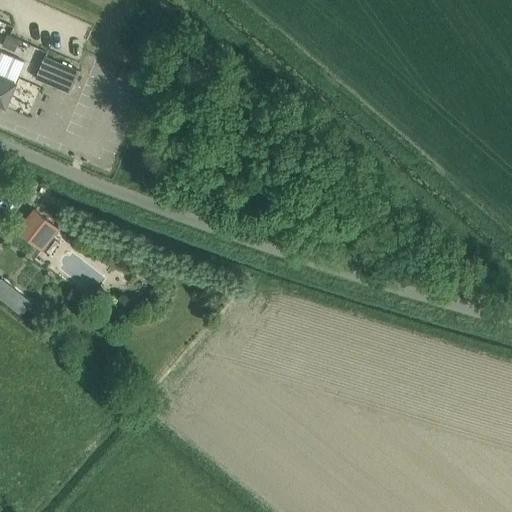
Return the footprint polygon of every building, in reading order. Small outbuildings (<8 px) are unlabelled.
[(8,34),(2,46),(14,52),(20,39),(19,39),(16,37),(9,34),(8,34)] [(0,105),(5,108),(16,83),(15,82),(24,62),(1,52),(0,53),(0,105)] [(35,78),(42,81),(70,93),(79,71),(75,69),(77,63),(69,59),(66,65),(44,56),(35,78)] [(42,250),(59,228),(34,209),(17,230),(42,250)] [(0,280),(0,297),(21,315),(30,304),(12,290),(3,283),(0,280)]
